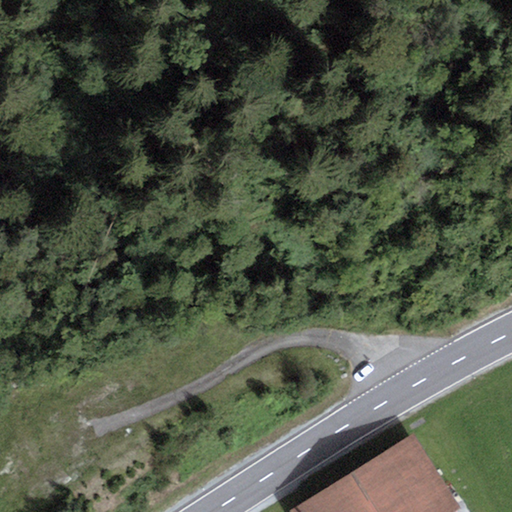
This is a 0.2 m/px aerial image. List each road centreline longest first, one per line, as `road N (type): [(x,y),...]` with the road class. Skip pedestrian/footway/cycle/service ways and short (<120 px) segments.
road 1 (primary): [(210,511),(511,331)]
road 2 (track): [(99,429),(194,391),(275,342),(304,336),(359,347),(399,392)]
